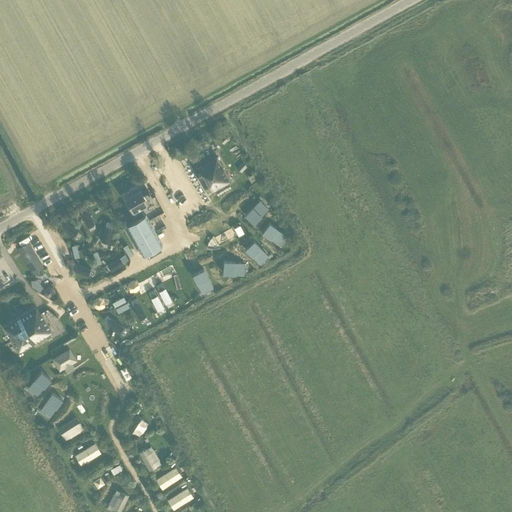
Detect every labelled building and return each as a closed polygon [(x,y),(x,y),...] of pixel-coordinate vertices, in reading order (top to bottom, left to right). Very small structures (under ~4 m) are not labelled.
[(201,173),(197,176),(204,189),(209,186),(213,192),(231,182),(217,157),(214,158),(214,157),(201,164),(201,165),(198,167),(201,173)] [(140,190),(125,198),(132,211),(137,219),(144,216),(140,207),(147,202),(147,201),(152,199),(149,194),(150,194),(149,192),(148,192),(147,190),(145,186),(139,189),(140,190)] [(128,226),(125,228),(136,249),(138,248),(142,255),(162,244),(158,236),(157,237),(153,229),(154,229),(150,223),(150,224),(145,215),(144,216),(137,219),(127,225),(128,226)] [(278,221),(265,227),(273,242),(286,236),(278,221)] [(29,242),(17,249),(32,275),(44,268),(29,242)] [(257,243),(254,255),(276,261),(279,248),(257,243)] [(227,261),(228,274),(249,273),(249,260),(227,261)] [(219,270),(206,277),(214,291),(227,285),(219,270)] [(35,307),(3,327),(19,354),(53,332),(41,314),(40,315),(35,307)] [(69,348),(52,359),(59,371),(65,368),(66,371),(74,366),(73,363),(77,361),(69,348)]
